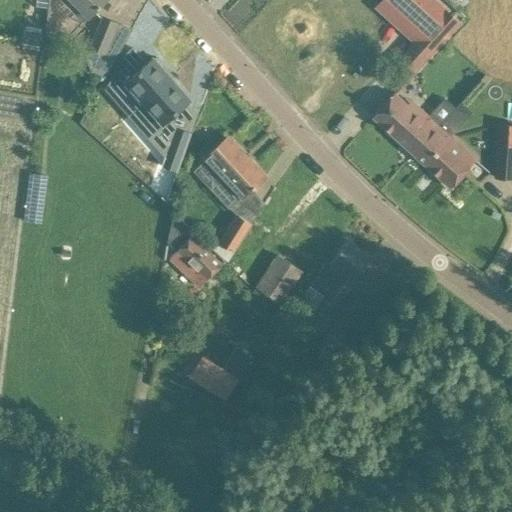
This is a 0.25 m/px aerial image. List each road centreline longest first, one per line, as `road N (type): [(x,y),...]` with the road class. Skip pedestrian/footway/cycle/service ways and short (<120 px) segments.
road 1 (tertiary): [(511,318),(338,172),(176,0)]
road 2 (unclassified): [(136,511),(53,457),(0,437)]
